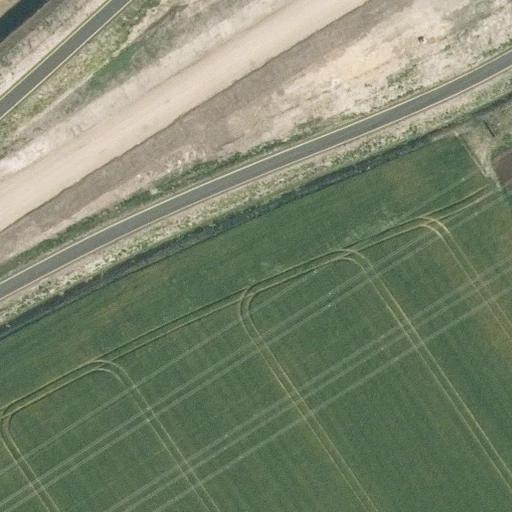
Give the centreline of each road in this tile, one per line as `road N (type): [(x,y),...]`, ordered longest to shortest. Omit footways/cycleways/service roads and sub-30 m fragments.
road 1 (trunk): [(0,288),(141,214),(394,111),(511,53)]
road 2 (trunk): [(0,204),(318,0)]
road 3 (trunk): [(116,0),(0,103)]
